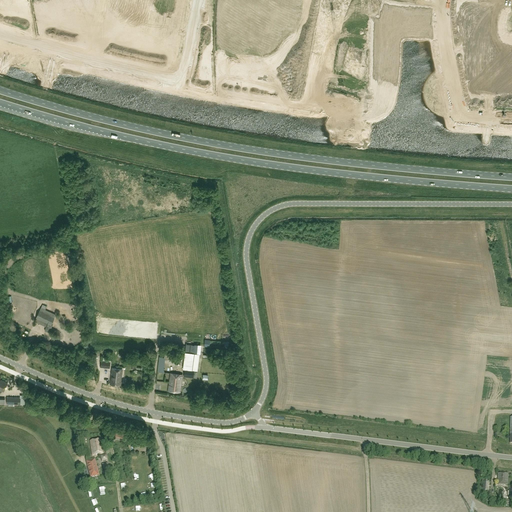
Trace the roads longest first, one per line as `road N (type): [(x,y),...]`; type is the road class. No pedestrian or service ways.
road 1 (primary): [(511,177),(235,147),(0,90)]
road 2 (primary): [(0,102),(225,157),(511,188)]
road 3 (unclassified): [(254,411),(266,376),(245,252),(264,214),(291,203),(511,204)]
road 4 (unclassified): [(254,411),(230,422),(157,413),(0,357)]
road 5 (unclassified): [(195,0),(181,71),(171,79),(0,31)]
road 6 (unclassified): [(511,457),(263,427)]
road 7 (unclassified): [(441,0),(455,110),(461,118),(511,121)]
